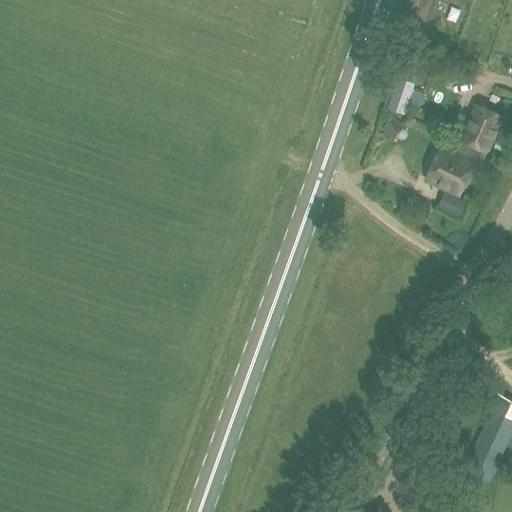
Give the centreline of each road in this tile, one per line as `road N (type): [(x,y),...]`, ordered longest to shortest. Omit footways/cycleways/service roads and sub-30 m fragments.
road 1 (secondary): [(202,511),(325,165)]
road 2 (unclassified): [(346,511),(480,278)]
road 3 (unclassified): [(480,278),(374,210),(325,165)]
road 4 (secondary): [(325,165),(379,0)]
